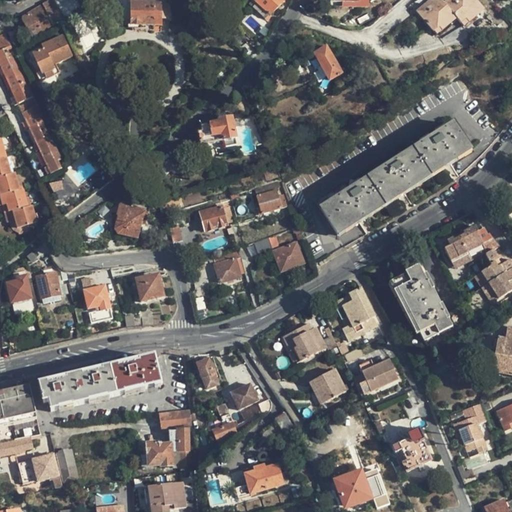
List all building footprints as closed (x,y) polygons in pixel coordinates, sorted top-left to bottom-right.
[(54,25),(59,22),(85,7),(80,0),(50,0),(43,5),(54,25)] [(145,0),(145,2),(132,2),(132,26),(155,26),(155,22),(162,22),(162,19),(171,19),(170,3),(155,2),(155,0),(145,0)] [(265,21),(270,16),(253,0),(251,0),(248,4),(265,21)] [(284,0),(253,0),(270,16),(285,0),(284,0)] [(437,35),(457,19),(444,3),(441,0),(431,0),(418,11),(437,35)] [(448,0),(444,3),(457,19),(464,27),(485,10),(476,0),(448,0)] [(54,25),(43,5),(21,18),(32,38),(54,25)] [(511,39),(511,29),(510,26),(474,49),(480,59),(511,39)] [(60,72),(56,65),(72,57),(63,36),(42,46),(44,49),(33,54),(41,71),(36,73),(40,82),(60,72)] [(0,62),(19,104),(35,97),(8,40),(0,43),(0,62)] [(342,74),(327,46),(314,53),(330,81),(342,74)] [(60,161),(63,159),(36,101),(20,108),(51,174),(63,169),(60,161)] [(221,142),(225,141),(236,139),(232,119),(218,121),(219,123),(210,125),(210,127),(202,129),(202,132),(195,134),(198,145),(200,144),(200,146),(220,142),(221,142)] [(472,152),(454,124),(321,210),(339,237),(472,152)] [(237,145),(236,139),(225,141),(226,147),(237,145)] [(158,165),(159,168),(161,168),(166,176),(172,171),(174,174),(185,171),(182,163),(187,158),(178,147),(174,150),(173,157),(166,162),(162,162),(158,165)] [(0,176),(11,174),(6,156),(0,157),(0,176)] [(280,177),(276,166),(270,168),(273,179),(280,177)] [(0,176),(0,196),(20,191),(15,173),(11,174),(0,176)] [(68,176),(51,183),(57,199),(75,192),(68,176)] [(255,189),(257,196),(276,191),(281,189),(279,182),(255,189)] [(6,205),(8,212),(28,207),(23,190),(20,191),(0,196),(0,206),(2,206),(6,205)] [(278,197),(276,191),(257,196),(263,214),(287,207),(284,196),(278,197)] [(179,206),(176,196),(165,199),(166,203),(167,210),(179,206)] [(158,223),(169,220),(167,210),(166,203),(162,204),(160,206),(160,208),(160,213),(155,215),(158,223)] [(119,235),(137,239),(141,227),(144,212),(130,208),(130,206),(120,204),(117,216),(118,217),(115,230),(119,235)] [(8,212),(4,213),(7,223),(14,221),(16,229),(37,223),(32,206),(28,207),(8,212)] [(231,222),(227,206),(222,207),(227,224),(231,222)] [(222,207),(220,208),(212,210),(206,212),(200,213),(205,232),(227,226),(227,224),(222,207)] [(480,241),(485,248),(486,251),(484,252),(487,260),(495,253),(491,246),(497,243),(485,222),(476,227),(473,222),(460,230),(462,233),(457,236),(465,250),(480,241)] [(171,228),(173,243),(183,241),(179,226),(171,228)] [(299,243),(304,241),(299,227),(294,229),(299,243)] [(165,245),(173,243),(171,228),(163,230),(165,245)] [(452,240),(450,237),(444,241),(447,246),(443,248),(451,263),(467,254),(465,250),(457,236),(452,240)] [(260,258),(274,252),(268,239),(254,244),(260,258)] [(470,258),(485,248),(480,241),(465,250),(467,254),(470,258)] [(296,244),(274,252),(282,273),(304,264),(296,244)] [(238,250),(213,259),(220,284),(241,278),(236,260),(240,259),(238,250)] [(497,257),(495,253),(487,260),(490,267),(481,272),(489,282),(511,267),(511,264),(508,259),(502,264),(496,268),(492,261),(497,257)] [(470,258),(467,254),(451,263),(454,268),(470,258)] [(497,257),(492,261),(496,268),(502,264),(497,257)] [(420,265),(418,266),(425,280),(428,279),(420,265)] [(428,285),(430,283),(428,279),(425,280),(418,266),(405,272),(432,326),(419,333),(424,342),(469,318),(463,305),(446,315),(442,307),(440,308),(428,285)] [(506,282),(511,279),(511,278),(511,267),(489,282),(497,292),(501,296),(511,290),(506,282)] [(44,272),(45,276),(37,277),(42,300),(61,296),(59,286),(60,286),(56,273),(53,274),(52,270),(44,272)] [(12,304),(32,300),(25,271),(16,273),(18,282),(7,285),(12,304)] [(404,304),(419,333),(432,326),(405,272),(392,279),(404,304)] [(481,272),(478,274),(485,285),(489,282),(481,272)] [(480,288),(485,285),(478,274),(473,277),(480,288)] [(159,275),(149,277),(145,278),(144,275),(136,277),(142,303),(165,298),(159,275)] [(82,279),(84,291),(94,289),(91,277),(82,279)] [(485,285),(495,300),(501,296),(497,292),(489,282),(485,285)] [(442,307),(430,283),(428,285),(440,308),(442,307)] [(490,303),(495,300),(485,285),(480,288),(490,303)] [(106,287),(94,289),(84,291),(89,310),(95,309),(97,312),(89,314),(92,325),(113,320),(106,287)] [(372,317),(358,289),(349,294),(349,296),(352,302),(342,307),(352,326),(345,329),(342,331),(348,342),(376,327),(371,318),(372,317)] [(332,304),(335,310),(342,307),(352,302),(349,296),(332,304)] [(342,307),(335,310),(345,329),(352,326),(342,307)] [(142,310),(143,327),(155,327),(153,309),(142,310)] [(133,319),(126,320),(127,327),(135,326),(133,319)] [(294,347),(289,349),(297,363),(327,347),(316,327),(313,329),(309,322),(287,334),(294,347)] [(328,326),(323,329),(329,343),(329,345),(329,347),(331,348),(332,348),(334,346),(337,345),(328,326)] [(511,328),(507,328),(506,340),(498,338),(492,372),(511,375),(511,328)] [(282,337),(289,349),(294,347),(287,334),(282,337)] [(47,383),(39,385),(40,386),(44,402),(49,401),(52,411),(59,409),(59,408),(73,405),(73,406),(88,402),(88,401),(108,396),(108,397),(124,394),(124,392),(144,387),(144,389),(160,385),(154,358),(139,361),(139,363),(118,369),(117,366),(102,370),(103,372),(82,377),(82,375),(66,379),(67,381),(47,385),(47,383)] [(390,360),(375,367),(362,373),(365,381),(371,393),(399,380),(390,360)] [(206,361),(197,365),(207,390),(216,386),(213,378),(217,377),(214,371),(210,372),(206,361)] [(358,366),(362,373),(375,367),(371,361),(358,366)] [(311,383),(316,392),(320,390),(327,402),(347,390),(335,369),(311,383)] [(362,373),(352,377),(356,385),(365,381),(362,373)] [(251,384),(231,393),(239,410),(258,401),(251,384)] [(0,394),(0,443),(30,438),(42,435),(33,405),(30,387),(0,394)] [(323,405),(327,402),(320,390),(316,392),(323,405)] [(497,400),(485,405),(488,411),(500,406),(497,400)] [(259,405),(246,412),(250,418),(261,412),(262,413),(267,410),(268,409),(266,401),(259,404),(259,405)] [(459,431),(464,447),(466,452),(476,449),(478,454),(487,451),(480,432),(478,433),(475,425),(487,421),(480,404),(467,409),(471,419),(463,421),(452,425),(455,433),(459,431)] [(511,405),(496,412),(504,431),(511,427),(510,423),(511,422),(511,405)] [(233,423),(227,406),(217,408),(224,427),(233,423)] [(460,412),(463,421),(471,419),(467,409),(460,412)] [(190,410),(160,414),(162,429),(169,429),(171,445),(163,445),(154,446),(154,444),(147,444),(148,455),(140,455),(141,467),(160,467),(160,468),(172,467),(172,452),(180,452),(180,467),(180,470),(191,469),(190,430),(192,429),(190,410)] [(285,415),(276,420),(285,433),(293,428),(285,415)] [(213,431),(220,449),(237,434),(233,423),(224,427),(213,431)] [(353,425),(338,432),(344,442),(358,435),(353,425)] [(460,448),(464,447),(459,431),(455,433),(460,448)] [(410,440),(392,448),(395,454),(401,452),(406,462),(402,464),(406,471),(429,461),(420,441),(422,440),(418,432),(408,436),(410,440)] [(32,447),(30,438),(0,443),(0,456),(0,455),(25,450),(25,448),(32,447)] [(72,450),(55,453),(64,488),(80,486),(72,450)] [(172,467),(180,467),(180,452),(172,452),(172,467)] [(52,479),(55,490),(63,488),(53,455),(18,463),(23,484),(38,481),(38,482),(50,480),(52,479)] [(198,460),(202,465),(207,460),(203,456),(198,460)] [(397,460),(392,462),(394,467),(397,474),(402,472),(397,460)] [(393,487),(401,483),(397,474),(394,467),(392,462),(383,466),(393,487)] [(254,472),(244,475),(250,495),(282,485),(276,465),(266,468),(265,465),(253,469),(254,472)] [(474,476),(472,470),(464,473),(461,466),(456,468),(462,481),(474,476)] [(402,472),(397,474),(401,483),(406,481),(402,472)] [(361,474),(336,483),(345,508),(370,500),(361,474)] [(169,511),(169,510),(168,507),(174,506),(175,510),(186,508),(182,483),(148,487),(152,511),(169,511)] [(508,511),(503,500),(485,508),(486,511),(508,511)]
